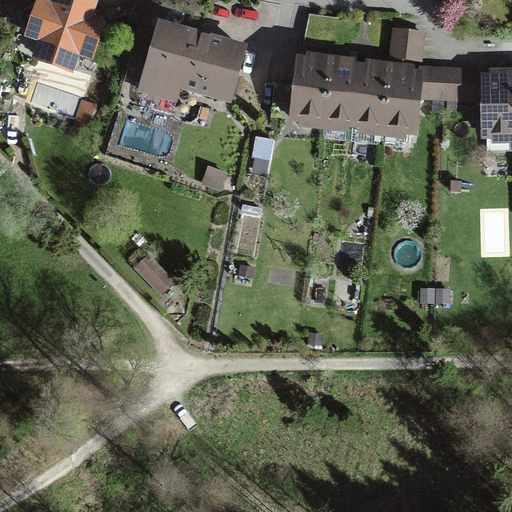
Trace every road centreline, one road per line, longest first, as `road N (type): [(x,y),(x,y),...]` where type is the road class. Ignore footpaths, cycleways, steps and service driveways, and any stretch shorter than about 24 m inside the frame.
road 1 (track): [(186,365),(511,361)]
road 2 (residential): [(0,161),(186,365)]
road 3 (track): [(0,502),(51,475),(186,365)]
road 4 (track): [(0,363),(186,365)]
